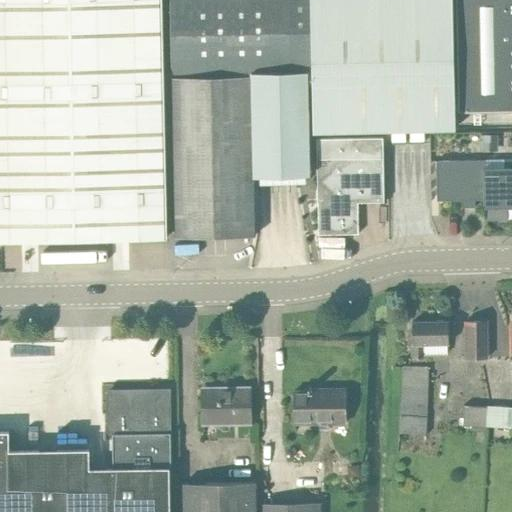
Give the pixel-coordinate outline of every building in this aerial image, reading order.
[(161,0),(0,0),(0,240),(167,237),(161,0)] [(255,235),(254,176),(305,175),(303,85),(307,85),(308,130),(312,130),(309,0),(169,0),(171,74),(229,73),(229,76),(172,77),(175,237),(255,235)] [(309,0),(312,130),(455,128),(454,110),(458,110),(455,0),(309,0)] [(511,0),(455,0),(458,110),(511,109),(511,0)] [(357,202),(383,202),(382,138),(316,139),(318,234),(358,233),(357,202)] [(483,160),(437,161),(437,201),(461,200),(484,200),(483,168),(483,160)] [(484,168),(483,168),(484,200),(484,208),(487,208),(487,219),(507,219),(507,207),(511,207),(511,167),(504,167),(484,168)] [(424,359),(424,354),(447,354),(447,345),(449,345),(448,321),(412,322),(412,359),(424,359)] [(487,359),(487,324),(487,321),(464,321),(465,359),(487,359)] [(400,402),(400,414),(399,433),(426,435),(427,417),(428,366),(402,366),(400,402)] [(202,424),(250,423),(250,387),(202,388),(202,424)] [(171,464),(171,390),(107,391),(108,434),(115,434),(115,465),(171,464)] [(330,393),(294,393),(294,425),(345,424),(345,390),(330,391),(330,393)] [(463,426),(511,429),(511,425),(511,407),(464,405),(463,426)] [(0,511),(169,511),(169,467),(89,468),(89,449),(18,450),(18,433),(9,433),(9,431),(0,430),(0,511)] [(359,465),(348,465),(348,476),(359,476),(359,465)] [(182,511),(256,511),(256,482),(182,483),(182,511)] [(262,511),(321,511),(321,502),(262,503),(262,511)]
